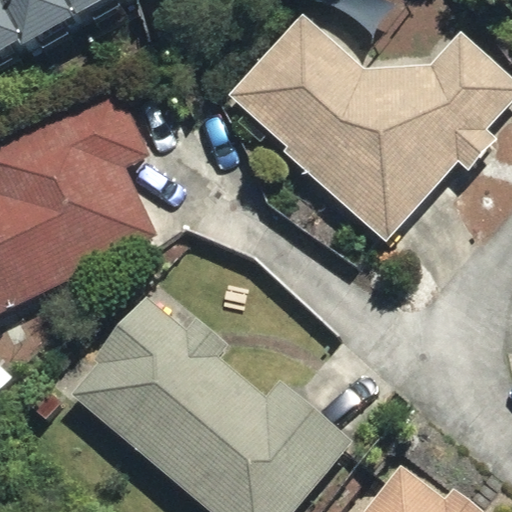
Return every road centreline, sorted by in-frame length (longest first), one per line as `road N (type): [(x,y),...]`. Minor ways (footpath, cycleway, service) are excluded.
road 1 (residential): [(473,411),(240,217)]
road 2 (residential): [(511,250),(476,297),(458,365),(473,411)]
